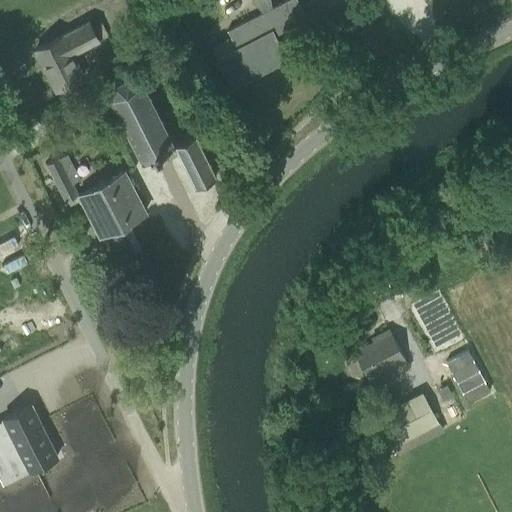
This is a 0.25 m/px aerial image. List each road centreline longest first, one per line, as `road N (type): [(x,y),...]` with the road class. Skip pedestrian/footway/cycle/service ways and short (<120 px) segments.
road 1 (tertiary): [(194,499),(185,368),(210,270),(232,230),(263,189),(360,106),(511,30)]
road 2 (unclassified): [(194,499),(158,466),(0,148)]
road 3 (unclassified): [(511,158),(384,223)]
